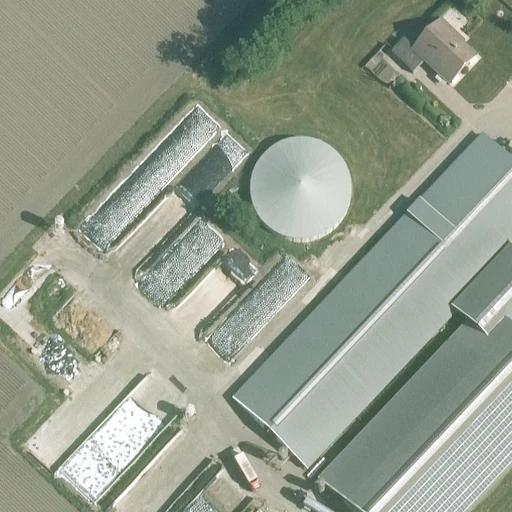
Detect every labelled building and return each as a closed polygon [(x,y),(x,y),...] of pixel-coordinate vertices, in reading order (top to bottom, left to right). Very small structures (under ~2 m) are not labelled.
[(424,63),(449,86),(475,59),(453,38),(454,36),(440,23),(414,51),(403,41),(391,54),(413,75),(424,63)] [(178,180),(165,194),(158,219),(168,222),(172,207),(178,200),(188,203),(197,192),(201,176),(216,180),(223,172),(231,174),(244,158),(246,159),(223,139),(209,135),(213,120),(194,103),(166,136),(163,144),(183,161),(191,164),(180,176),(179,180),(178,180)] [(441,149),(450,158),(473,135),(464,126),(441,149)] [(283,349),(233,402),(306,471),(455,314),(470,328),(322,485),(350,511),(465,511),(511,463),(511,166),(482,138),(283,349)] [(159,194),(185,166),(163,145),(136,173),(159,194)] [(102,247),(154,193),(132,173),(81,227),(102,247)] [(190,276),(185,270),(213,243),(195,223),(158,258),(182,283),(190,276)] [(141,225),(110,242),(125,271),(157,254),(141,225)] [(34,266),(52,255),(46,246),(28,257),(34,266)] [(183,329),(246,264),(229,247),(165,312),(183,329)] [(319,260),(328,267),(337,255),(328,248),(319,260)] [(225,318),(246,338),(303,280),(283,260),(249,295),(249,294),(225,318)] [(128,385),(148,403),(169,380),(150,362),(128,385)] [(170,419),(189,394),(175,383),(155,408),(170,419)] [(103,506),(110,511),(157,511),(210,451),(197,440),(185,454),(196,464),(189,471),(173,457),(149,484),(133,471),(103,506)] [(148,457),(155,472),(170,464),(163,450),(148,457)] [(219,465),(174,511),(229,511),(218,501),(237,482),(219,465)]
